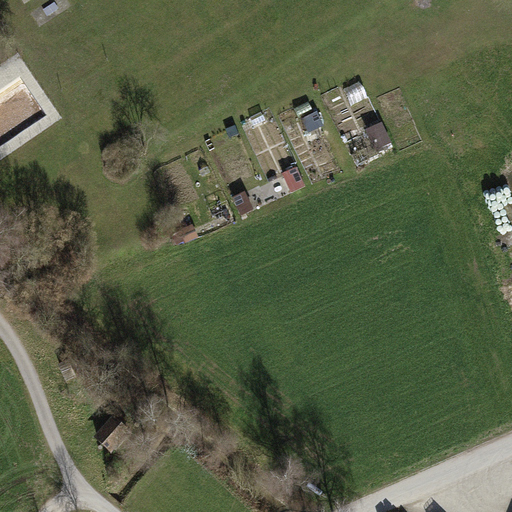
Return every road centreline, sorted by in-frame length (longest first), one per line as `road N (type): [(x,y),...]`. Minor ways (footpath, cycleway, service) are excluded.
road 1 (residential): [(105,511),(78,487),(0,322)]
road 2 (residential): [(511,443),(350,511)]
